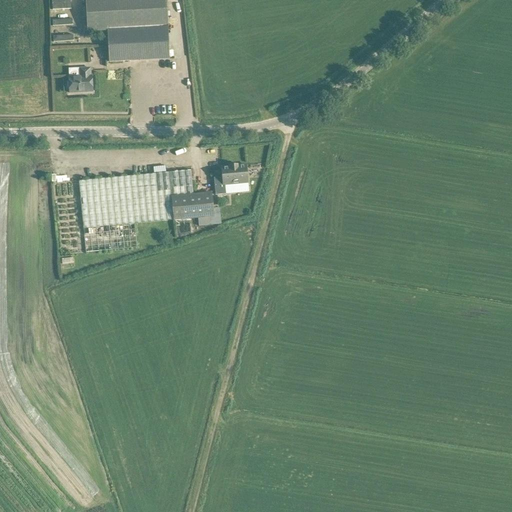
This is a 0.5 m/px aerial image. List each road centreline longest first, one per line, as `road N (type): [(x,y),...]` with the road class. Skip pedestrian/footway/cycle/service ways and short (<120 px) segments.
road 1 (unclassified): [(0,133),(241,131),(311,111),(442,0)]
road 2 (track): [(191,511),(292,116)]
